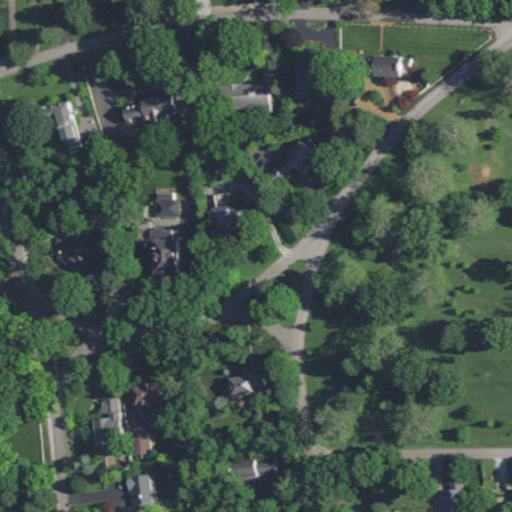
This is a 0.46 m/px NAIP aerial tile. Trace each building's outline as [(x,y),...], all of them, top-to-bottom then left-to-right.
[(412,54),(368,54),(368,75),(412,75),(412,54)] [(296,61),(296,98),(315,98),(315,88),(319,88),(319,61),(296,61)] [(263,83),(222,83),(222,110),(271,109),(271,93),(280,92),(280,64),(263,64),(263,83)] [(126,100),(128,122),(188,114),(185,92),(126,100)] [(52,105),(64,150),(83,144),(71,100),(52,105)] [(297,166),(308,174),(324,149),(300,134),(273,175),(285,183),(297,166)] [(157,215),(179,215),(179,192),(157,192),(157,215)] [(218,207),(211,207),(213,229),(248,227),(246,205),(231,206),(230,193),(217,193),(218,207)] [(174,237),(174,227),(149,227),(149,268),(157,268),(158,278),(182,278),(182,237),(174,237)] [(71,233),(82,241),(77,248),(93,259),(98,252),(109,260),(98,275),(108,283),(101,293),(80,278),(82,274),(65,262),(66,261),(62,258),(63,256),(52,248),(62,234),(68,237),(71,233)] [(269,372),(230,374),(231,386),(226,386),(227,397),(270,395),(269,372)] [(134,384),(137,406),(148,405),(150,416),(169,413),(165,380),(134,384)] [(96,417),(100,453),(126,450),(120,397),(103,399),(105,417),(96,417)] [(150,432),(136,432),(136,453),(151,453),(150,432)] [(262,476),(277,475),(276,456),(234,458),(236,481),(248,481),(248,487),(263,486),(262,476)] [(130,476),(133,505),(111,508),(111,511),(158,511),(155,473),(130,476)] [(464,511),(464,483),(443,483),(443,511),(464,511)]
